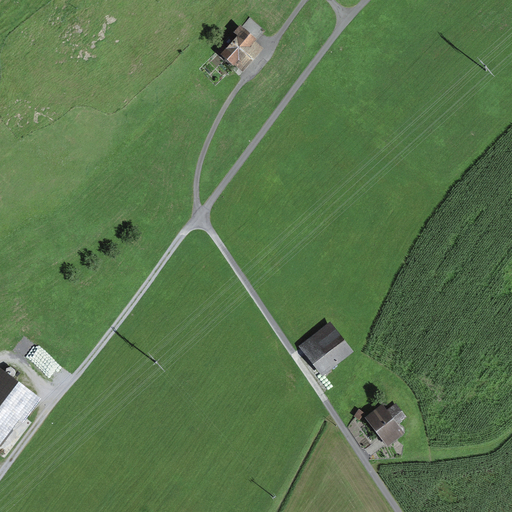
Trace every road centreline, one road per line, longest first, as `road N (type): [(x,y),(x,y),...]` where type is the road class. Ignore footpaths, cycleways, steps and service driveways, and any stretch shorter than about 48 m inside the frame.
road 1 (unclassified): [(200,215),(400,511)]
road 2 (track): [(182,234),(0,476)]
road 3 (unclassified): [(365,0),(200,215)]
